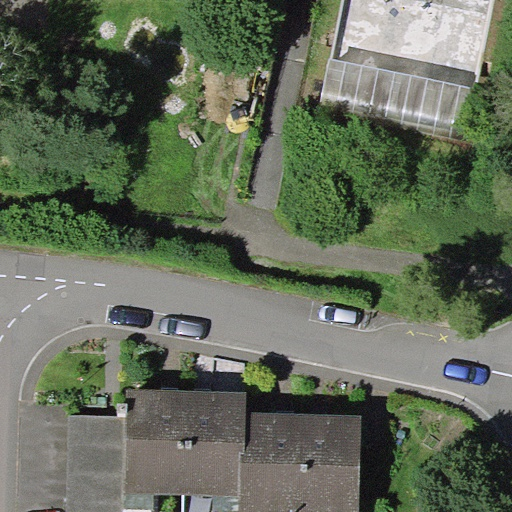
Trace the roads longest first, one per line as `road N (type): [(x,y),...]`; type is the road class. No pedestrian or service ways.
road 1 (residential): [(5,295),(511,371)]
road 2 (residential): [(0,481),(5,295)]
